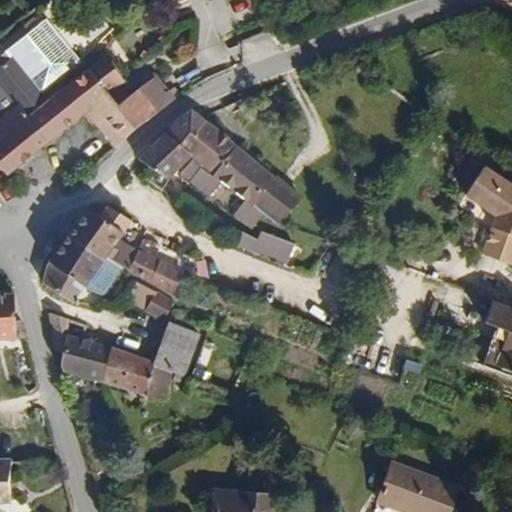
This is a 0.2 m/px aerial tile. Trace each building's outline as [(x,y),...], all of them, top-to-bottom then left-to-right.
[(55,82),(93,49),(64,13),(0,64),(0,122),(29,99),(41,89),(52,99),(63,92),(59,87),(55,82)] [(284,44),(277,26),(245,41),(253,58),(284,44)] [(59,87),(98,56),(93,49),(55,82),(59,87)] [(134,69),(114,49),(96,65),(116,85),(119,83),(134,69)] [(0,157),(13,174),(94,104),(105,116),(130,96),(127,92),(119,83),(116,85),(96,65),(63,92),(52,99),(40,110),(29,99),(0,122),(0,157)] [(145,120),(180,93),(157,67),(134,86),(138,89),(130,96),(105,116),(125,139),(145,120)] [(130,96),(138,89),(134,86),(127,92),(130,96)] [(40,110),(52,99),(41,89),(29,99),(40,110)] [(183,156),(209,123),(191,108),(138,158),(152,170),(166,181),(181,161),(179,160),(183,156)] [(211,178),(237,145),(209,123),(183,156),(211,178)] [(493,248),(511,194),(500,190),(504,176),(464,144),(442,174),(464,190),(468,184),(477,193),(473,197),(467,215),(462,228),(460,236),(493,248)] [(274,176),(237,145),(211,178),(183,156),(179,160),(181,161),(185,165),(186,166),(183,176),(210,195),(219,184),(242,202),(233,213),(251,224),(259,214),(250,207),(274,176)] [(277,229),(327,165),(300,145),(274,176),(250,207),(259,214),(277,229)] [(160,189),(166,181),(152,170),(145,180),(160,189)] [(477,193),(468,184),(464,190),(473,197),(477,193)] [(122,236),(126,229),(131,232),(135,226),(105,208),(97,219),(82,210),(70,229),(115,255),(125,238),(122,236)] [(462,228),(467,215),(460,214),(457,227),(462,228)] [(115,255),(70,229),(50,261),(87,284),(107,297),(122,274),(117,270),(124,260),(115,255)] [(277,254),(280,245),(262,237),(258,244),(277,254)] [(181,266),(138,245),(137,246),(125,238),(115,255),(124,260),(128,263),(181,296),(193,274),(181,266)] [(313,256),(281,242),(280,245),(277,254),(307,272),(313,256)] [(277,254),(258,244),(256,248),(275,259),(277,254)] [(275,259),(256,248),(253,256),(273,264),(275,259)] [(307,272),(277,254),(275,259),(306,274),(307,272)] [(122,274),(128,263),(124,260),(117,270),(122,274)] [(87,284),(50,261),(48,266),(45,282),(75,303),(87,284)] [(150,307),(160,290),(141,280),(131,298),(150,307)] [(168,317),(179,299),(160,290),(150,307),(149,309),(168,317)] [(0,333),(18,333),(15,292),(0,292),(0,333)] [(511,303),(494,295),(478,334),(511,345),(511,303)] [(112,384),(120,350),(73,336),(77,318),(49,311),(54,350),(65,354),(61,370),(112,384)] [(187,375),(202,332),(172,323),(158,362),(178,371),(187,375)] [(511,359),(511,345),(478,334),(474,344),(511,359)] [(511,374),(511,359),(474,344),(469,357),(511,374)] [(153,378),(158,362),(120,350),(112,384),(148,392),(153,378)] [(428,367),(412,361),(384,350),(377,367),(421,385),(428,367)] [(185,384),(188,376),(187,375),(178,371),(175,380),(185,384)] [(165,402),(171,385),(153,378),(148,392),(147,397),(165,402)] [(0,498),(15,499),(16,462),(0,460),(0,498)] [(409,511),(451,511),(460,490),(397,464),(382,500),(409,511)] [(268,511),(270,497),(217,490),(215,511),(268,511)]
